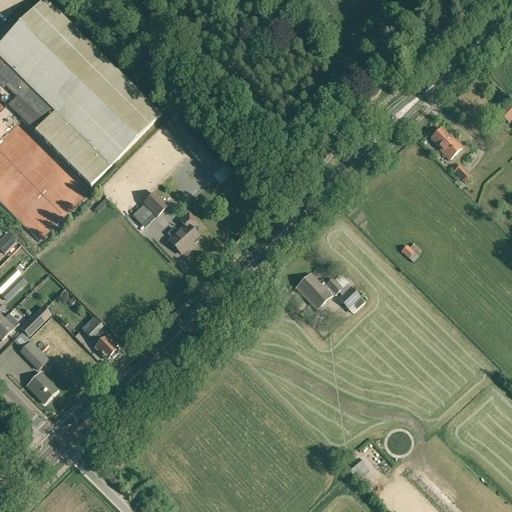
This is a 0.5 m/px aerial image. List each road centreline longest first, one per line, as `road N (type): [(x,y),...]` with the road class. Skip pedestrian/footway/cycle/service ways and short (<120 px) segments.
road 1 (secondary): [(62,447),(359,157)]
road 2 (secondary): [(424,92),(511,8)]
